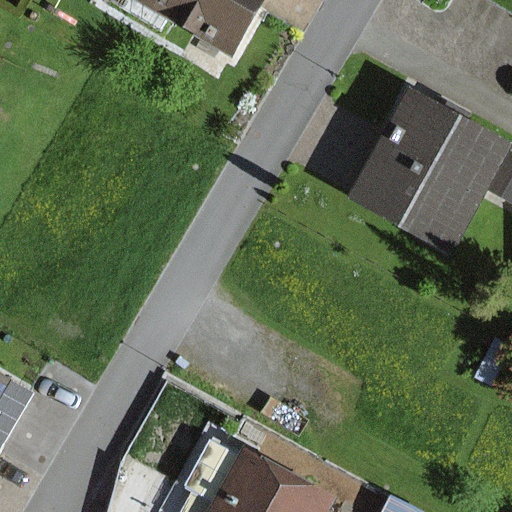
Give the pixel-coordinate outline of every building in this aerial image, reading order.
[(130,0),(234,61),(270,0),(130,0)] [(511,0),(487,0),(511,14),(511,0)] [(511,148),(511,144),(410,89),(351,198),(455,255),(490,191),(511,202),(511,153),(510,153),(511,148)] [(0,453),(34,397),(0,376),(0,453)] [(330,511),(337,499),(246,449),(211,511),(330,511)]
